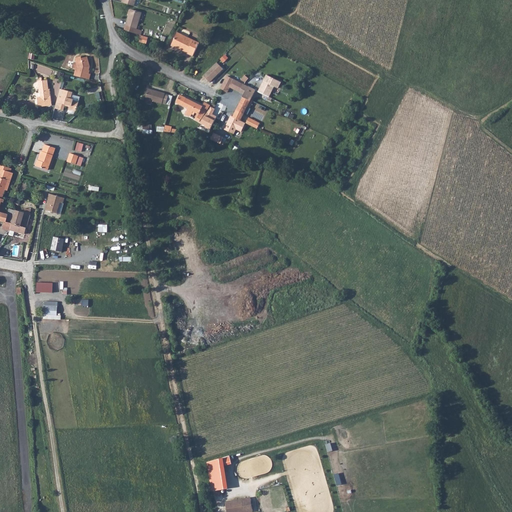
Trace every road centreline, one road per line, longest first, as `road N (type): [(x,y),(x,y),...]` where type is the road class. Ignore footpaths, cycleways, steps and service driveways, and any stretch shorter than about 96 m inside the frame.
road 1 (track): [(119,131),(203,511)]
road 2 (track): [(0,261),(29,267),(63,511)]
road 3 (residential): [(119,131),(0,114)]
